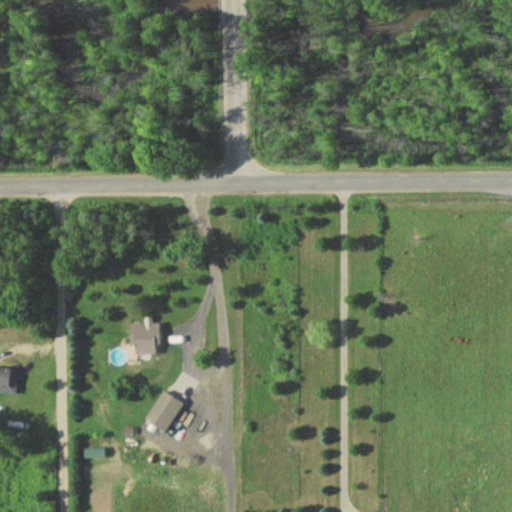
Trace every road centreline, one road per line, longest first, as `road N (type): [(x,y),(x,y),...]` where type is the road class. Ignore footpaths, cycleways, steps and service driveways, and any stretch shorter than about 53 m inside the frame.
road 1 (residential): [(511,180),(0,186)]
road 2 (residential): [(58,185),(58,511)]
road 3 (residential): [(239,181),(233,0)]
